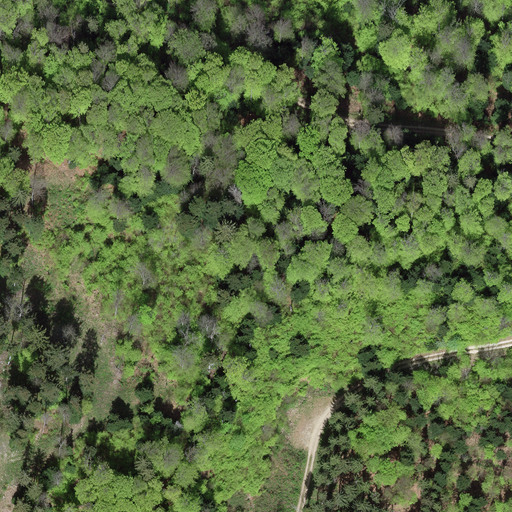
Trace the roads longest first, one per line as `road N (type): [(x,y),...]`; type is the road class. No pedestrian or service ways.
road 1 (track): [(511,142),(336,117),(178,26),(87,0)]
road 2 (track): [(511,341),(394,366),(342,397),(315,434),(300,511)]
road 3 (track): [(376,0),(419,21),(511,40)]
